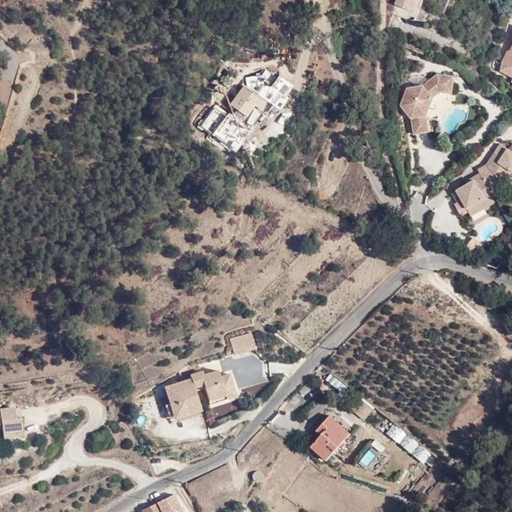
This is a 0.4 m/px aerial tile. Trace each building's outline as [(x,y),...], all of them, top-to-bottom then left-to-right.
[(422,0),(397,0),(396,5),(418,12),(422,0)] [(451,93),(453,76),(436,74),(422,85),(406,87),(399,105),(410,119),(412,133),(428,131),(426,116),(432,98),(439,91),(451,93)] [(272,95),(250,78),(225,111),(248,128),(272,95)] [(511,170),(511,151),(510,150),(506,148),(500,156),(498,161),(485,163),(477,168),(479,171),(473,176),(475,179),(467,183),(455,190),(460,199),(453,203),(459,216),(468,211),(466,208),(492,195),(489,190),(505,182),(511,172),(511,170)] [(498,161),(500,156),(492,151),(485,163),(498,161)] [(448,194),(453,203),(460,199),(455,190),(448,194)] [(496,202),(492,195),(466,208),(468,211),(471,215),(496,202)] [(193,410),(201,409),(193,386),(203,383),(208,398),(225,392),(220,374),(217,366),(203,371),(200,367),(190,372),(191,374),(163,384),(173,412),(182,412),(182,414),(184,421),(194,419),(193,410)] [(225,392),(208,398),(209,404),(237,394),(230,370),(220,374),(225,392)] [(21,433),(19,414),(15,414),(13,405),(0,406),(0,430),(1,431),(2,437),(21,433)] [(351,433),(331,415),(318,430),(322,434),(312,446),(312,447),(313,446),(327,459),(328,460),(351,433)] [(182,511),(174,494),(156,502),(157,502),(161,511),(182,511)] [(142,511),(161,511),(157,502),(141,509),(142,511)]
